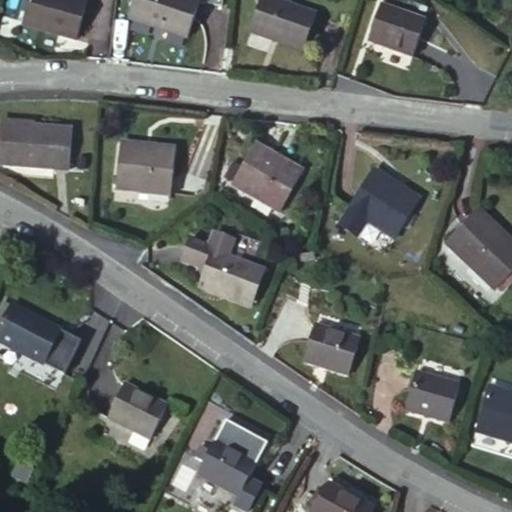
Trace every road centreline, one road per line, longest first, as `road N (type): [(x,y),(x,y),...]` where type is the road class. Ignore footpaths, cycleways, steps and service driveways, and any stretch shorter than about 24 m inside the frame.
road 1 (residential): [(484,511),(418,480),(82,251),(0,205)]
road 2 (residential): [(511,127),(80,71),(0,73)]
